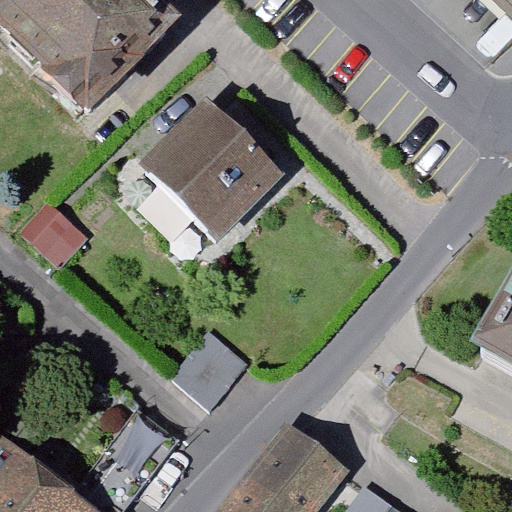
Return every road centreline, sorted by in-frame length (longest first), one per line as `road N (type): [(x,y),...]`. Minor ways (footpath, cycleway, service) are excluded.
road 1 (residential): [(511,153),(216,511)]
road 2 (residential): [(367,0),(511,142)]
